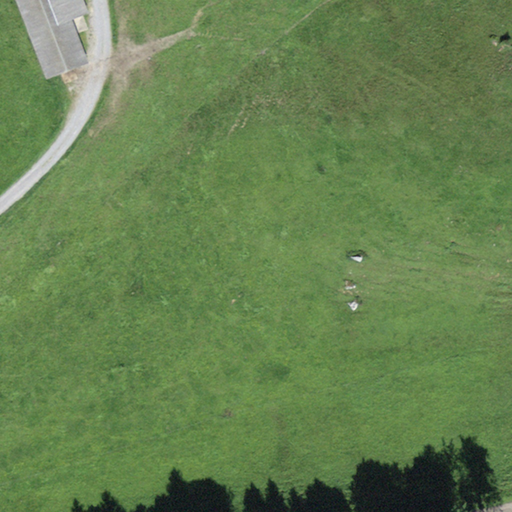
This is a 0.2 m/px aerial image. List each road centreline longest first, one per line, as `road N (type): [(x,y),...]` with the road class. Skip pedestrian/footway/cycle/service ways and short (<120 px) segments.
road 1 (track): [(0,207),(80,124),(104,70),(99,0)]
road 2 (track): [(337,511),(511,474)]
